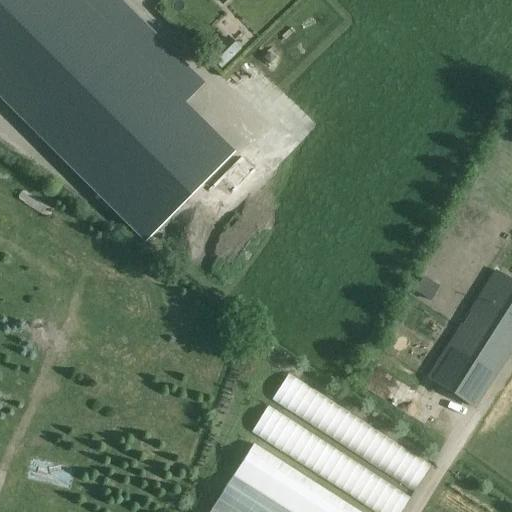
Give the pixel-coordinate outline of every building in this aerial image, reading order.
[(182,105),(204,84),(119,0),(0,0),(0,94),(146,241),(232,154),(182,105)] [(207,56),(221,70),(230,60),(217,46),(207,56)] [(464,401),(511,326),(511,279),(499,270),(430,378),(464,401)] [(357,441),(367,417),(337,405),(327,428),(357,441)] [(371,511),(399,511),(410,496),(269,406),(250,434),(371,511)] [(359,511),(252,444),(208,511),(359,511)]
